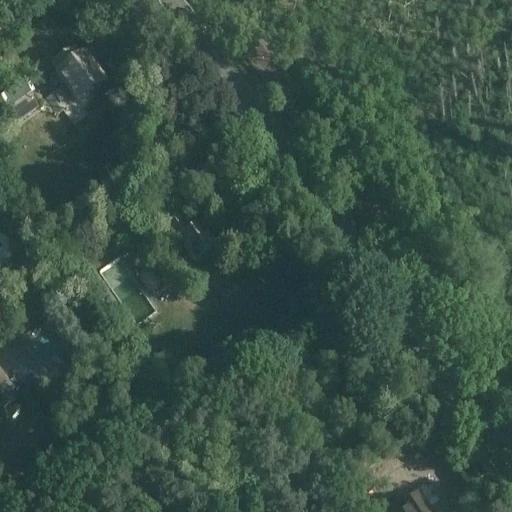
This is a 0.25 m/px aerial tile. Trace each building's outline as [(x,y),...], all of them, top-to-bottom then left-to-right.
[(61,77),(78,101),(99,86),(89,72),(86,74),(72,55),(56,66),(63,76),(61,77)] [(11,118),(35,104),(25,88),(2,103),(11,118)] [(166,227),(177,243),(179,242),(194,263),(215,249),(200,226),(189,234),(179,218),(166,227)] [(96,259),(105,274),(128,259),(118,245),(96,259)] [(131,261),(109,275),(133,315),(155,302),(131,261)] [(0,379),(0,411),(14,401),(8,393),(9,391),(0,379)] [(427,511),(426,510),(423,511),(416,502),(409,507),(402,498),(385,509),(387,511),(427,511)]
